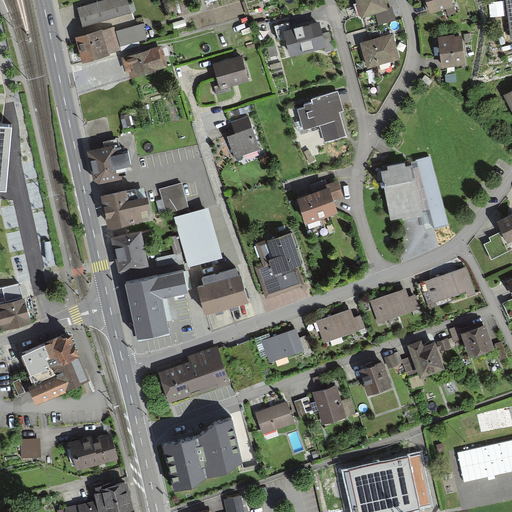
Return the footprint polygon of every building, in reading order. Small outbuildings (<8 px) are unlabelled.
[(81,27),(131,14),(126,0),(117,0),(77,11),(81,27)] [(355,0),(357,4),(353,5),(357,15),(360,14),(361,18),(375,13),(388,10),(388,8),(385,0),(355,0)] [(425,0),(430,14),(446,9),(448,16),(456,13),(452,0),(425,0)] [(388,10),(375,13),(379,25),(396,20),(392,6),(388,8),(388,10)] [(283,32),(291,57),(325,48),(326,47),(322,34),(319,22),(283,32)] [(75,39),(81,61),(116,52),(115,50),(146,42),(142,26),(111,35),(110,30),(75,39)] [(330,32),(322,34),(326,47),(325,48),(326,52),(335,50),(330,32)] [(359,43),(367,69),(401,59),(393,33),(359,43)] [(438,38),(442,68),(465,65),(461,36),(454,37),(454,35),(438,38)] [(84,70),(91,97),(128,88),(126,80),(112,84),(110,77),(124,73),(125,76),(133,74),(133,76),(157,70),(152,47),(118,56),(119,61),(84,70)] [(213,67),(219,88),(248,79),(242,58),(213,67)] [(297,109),(304,130),(320,125),(325,142),(346,136),(339,112),(344,111),(338,91),(310,99),(311,102),(303,104),(304,108),(297,109)] [(119,119),(121,128),(128,126),(126,117),(119,119)] [(242,159),(241,155),(258,149),(249,121),(231,127),(234,134),(225,138),(232,158),(235,157),(236,160),(239,162),(242,159)] [(12,125),(0,123),(0,187),(7,188),(12,125)] [(88,149),(96,181),(123,175),(121,167),(129,165),(126,150),(119,152),(116,141),(99,145),(100,146),(88,149)] [(381,186),(384,186),(390,221),(403,218),(403,221),(423,217),(422,211),(430,209),(435,229),(449,225),(431,156),(411,162),(411,166),(406,167),(405,162),(387,167),(388,171),(381,173),(383,182),(381,182),(381,186)] [(326,184),(327,188),(329,187),(334,201),(344,197),(338,180),(326,184)] [(156,192),(162,214),(185,207),(178,186),(156,192)] [(99,194),(106,226),(140,219),(137,208),(146,206),(143,193),(132,196),(130,187),(99,194)] [(296,199),(305,225),(307,224),(310,230),(323,226),(321,220),(338,214),(334,201),(329,187),(327,188),(296,199)] [(174,216),(189,267),(223,257),(208,206),(174,216)] [(489,255),(511,245),(507,236),(511,233),(511,208),(497,215),(502,228),(487,234),(489,239),(483,241),(489,255)] [(110,236),(119,275),(136,271),(135,268),(149,265),(141,229),(110,236)] [(256,275),(264,297),(299,284),(292,264),(298,262),(287,231),(263,239),(273,269),(256,275)] [(157,257),(159,266),(183,260),(181,252),(182,251),(178,234),(169,236),(173,253),(157,257)] [(259,243),(252,246),(259,266),(267,263),(259,243)] [(468,291),(475,288),(469,272),(463,274),(460,266),(417,282),(427,308),(436,304),(434,298),(466,286),(468,291)] [(126,282),(138,337),(169,330),(161,297),(188,291),(183,269),(126,282)] [(193,285),(201,312),(246,299),(239,274),(235,275),(234,269),(197,279),(198,283),(193,285)] [(412,312),(421,308),(414,293),(408,295),(403,285),(373,297),(382,318),(410,306),(412,312)] [(0,304),(0,323),(1,329),(30,321),(24,298),(0,304)] [(358,331),(367,328),(360,312),(354,315),(349,304),(313,319),(317,329),(323,326),(327,338),(356,326),(358,331)] [(461,321),(450,325),(454,338),(464,334),(470,350),(491,343),(483,323),(477,325),(475,320),(463,324),(461,321)] [(304,352),(312,348),(306,332),(299,335),(295,324),(264,337),(273,358),(301,346),(304,352)] [(22,351),(36,385),(29,388),(36,405),(66,392),(66,390),(90,379),(69,331),(22,351)] [(438,337),(442,347),(450,344),(446,334),(438,337)] [(251,382),(266,377),(251,336),(236,341),(251,382)] [(401,352),(409,374),(443,362),(435,339),(423,343),(421,338),(410,341),(413,348),(401,352)] [(502,339),(495,343),(500,357),(508,354),(502,339)] [(218,383),(229,378),(215,344),(191,354),(193,360),(162,373),(166,381),(162,383),(168,397),(191,387),(193,392),(205,387),(203,383),(216,377),(218,383)] [(389,366),(397,363),(393,351),(385,354),(389,366)] [(360,368),(369,391),(390,383),(382,360),(375,363),(373,358),(368,360),(369,365),(360,368)] [(309,392),(294,397),(299,412),(318,406),(322,417),(344,409),(334,381),(313,389),(316,398),(312,399),(309,392)] [(288,400),(256,411),(262,425),(275,420),(277,424),(294,418),(288,400)] [(165,444),(175,488),(193,484),(206,472),(225,468),(241,456),(230,415),(216,419),(196,436),(165,444)] [(78,468),(117,457),(111,432),(91,438),(91,435),(70,440),(78,468)] [(37,453),(37,436),(21,436),(21,453),(37,453)] [(511,441),(459,453),(465,480),(511,469),(511,441)] [(354,511),(398,511),(431,505),(420,456),(345,472),(354,511)] [(57,511),(112,511),(133,507),(126,480),(92,489),(95,500),(57,510),(57,511)] [(225,511),(246,511),(242,495),(222,500),(225,511)]
